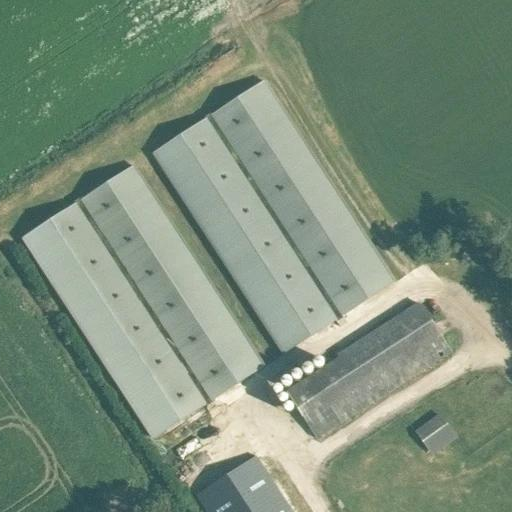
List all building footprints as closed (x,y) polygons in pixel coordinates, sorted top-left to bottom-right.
[(152,153),(284,355),(395,282),(264,80),(152,153)] [(264,367),(134,166),(23,238),(153,439),(264,367)] [(284,388),(316,438),(451,352),(419,302),(284,388)] [(438,412),(411,429),(427,455),(454,438),(438,412)] [(187,481),(207,511),(293,511),(248,442),(187,481)]
